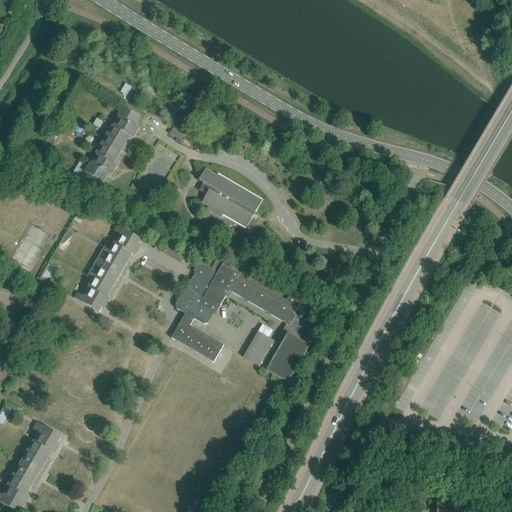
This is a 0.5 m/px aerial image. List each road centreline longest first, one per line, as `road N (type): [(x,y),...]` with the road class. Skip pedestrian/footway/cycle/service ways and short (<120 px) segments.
road 1 (tertiary): [(511,209),(453,169),(304,124),(103,0)]
road 2 (tertiary): [(293,511),(511,111)]
road 3 (residential): [(85,511),(170,323),(168,293),(181,269),(148,251)]
road 4 (unclassified): [(257,511),(379,256)]
road 5 (residential): [(379,256),(301,237),(257,181),(184,150),(148,123)]
